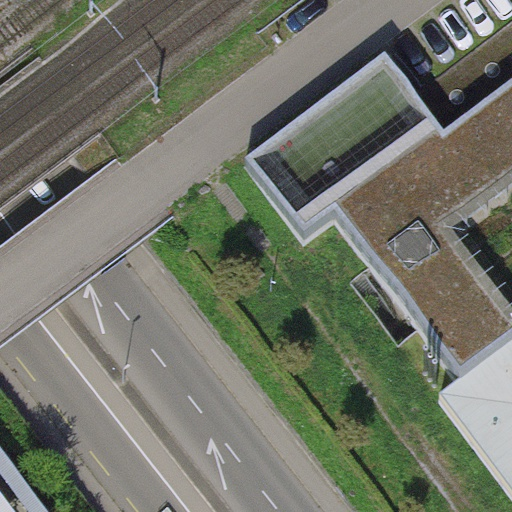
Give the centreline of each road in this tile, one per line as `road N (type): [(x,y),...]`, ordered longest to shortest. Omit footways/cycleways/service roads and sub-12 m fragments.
road 1 (secondary): [(294,511),(0,131)]
road 2 (residential): [(363,23),(0,303)]
road 3 (secondary): [(0,304),(162,511)]
